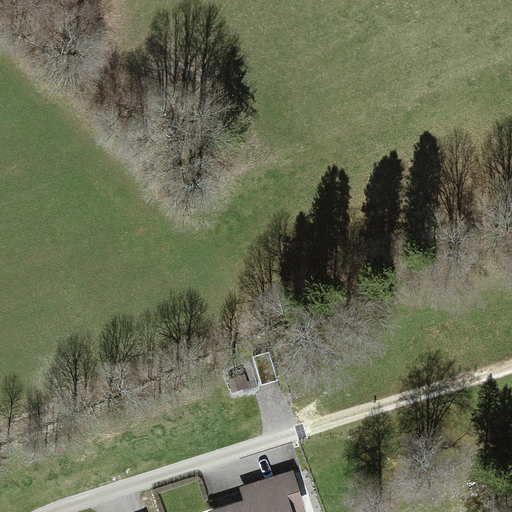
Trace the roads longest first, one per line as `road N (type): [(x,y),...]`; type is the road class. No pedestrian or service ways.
road 1 (residential): [(58,511),(318,434)]
road 2 (track): [(511,369),(318,434)]
